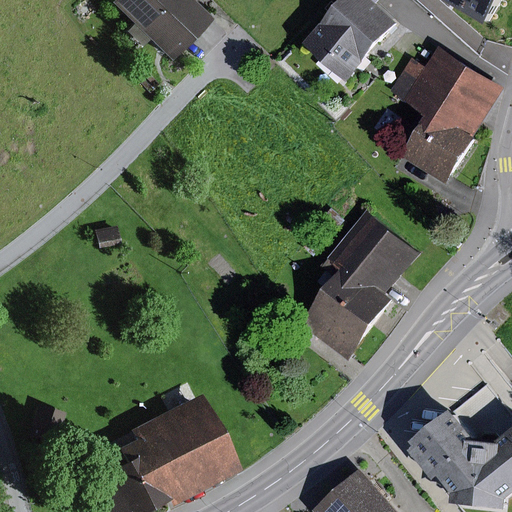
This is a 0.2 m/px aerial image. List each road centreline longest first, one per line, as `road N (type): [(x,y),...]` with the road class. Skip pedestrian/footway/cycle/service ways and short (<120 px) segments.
road 1 (secondary): [(511,254),(358,414),(229,511)]
road 2 (residential): [(0,266),(56,225),(250,39)]
